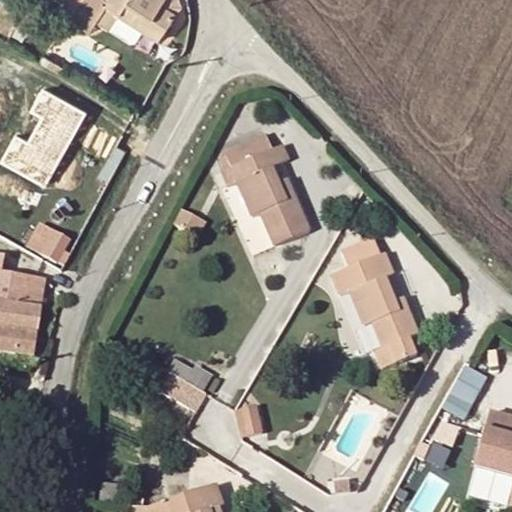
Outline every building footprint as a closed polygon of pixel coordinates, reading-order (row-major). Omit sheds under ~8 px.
[(88,31),(95,20),(105,5),(103,4),(105,0),(82,0),(70,20),(88,31)] [(105,0),(103,4),(105,5),(119,14),(158,39),(175,14),(160,4),(162,0),(105,0)] [(105,5),(95,20),(109,29),(119,14),(105,5)] [(287,161),(281,146),(220,172),(227,187),(235,184),(250,218),(258,214),(272,246),(308,231),(290,189),(281,193),(277,183),(270,168),(287,161)] [(286,179),(277,183),(281,193),(290,189),(286,179)] [(191,216),(180,209),(171,225),(182,231),(191,216)] [(54,264),(67,240),(51,231),(39,256),(54,264)] [(373,241),(342,254),(348,268),(379,256),(373,241)] [(348,268),(331,275),(339,297),(348,294),(361,328),(369,325),(379,349),(371,352),(378,369),(415,354),(407,338),(415,334),(405,306),(397,310),(393,301),(385,278),(392,276),(384,253),(379,256),(348,268)] [(402,298),(393,301),(397,310),(405,306),(402,298)] [(0,353),(29,358),(38,309),(0,302),(0,353)] [(173,356),(156,391),(196,411),(213,375),(173,356)] [(443,410),(465,420),(486,373),(464,364),(443,410)] [(254,408),(239,411),(246,439),(261,435),(254,408)] [(511,418),(486,412),(472,468),(511,479),(511,418)] [(346,482),(331,484),(333,496),(348,494),(346,482)] [(222,507),(215,486),(143,509),(141,508),(135,509),(136,511),(209,511),(218,508),(222,507)] [(132,498),(131,507),(141,508),(142,498),(132,498)]
